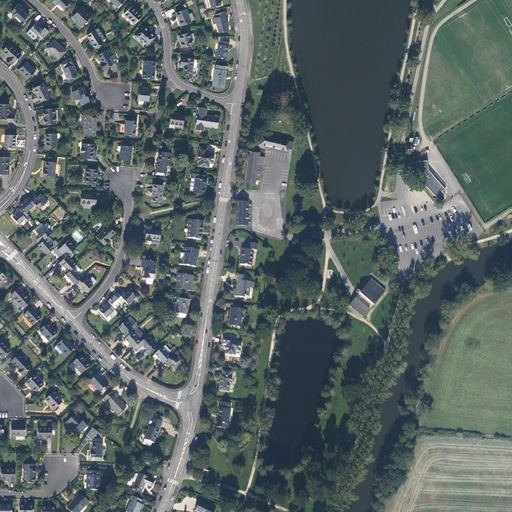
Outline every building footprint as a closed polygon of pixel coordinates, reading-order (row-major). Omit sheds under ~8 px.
[(69,1),(68,0),(53,0),(52,1),(56,5),(57,3),(62,9),(69,1)] [(19,24),(27,15),(22,11),(24,9),(18,3),(10,12),(12,15),(11,16),(19,24)] [(141,16),(131,6),(123,14),(134,24),(141,16)] [(80,25),(90,16),(81,7),(72,17),(80,25)] [(188,14),(186,9),(175,13),(180,26),(191,22),(190,21),(188,14)] [(225,12),(216,15),(216,18),(215,19),(219,33),(228,31),(224,16),(226,16),(225,12)] [(28,30),(36,37),(39,34),(42,38),(48,31),(44,28),(43,29),(38,25),(39,23),(37,22),(28,30)] [(154,37),(142,26),(134,35),(139,40),(140,39),(147,45),(154,37)] [(98,28),(95,30),(101,39),(104,37),(98,28)] [(95,30),(87,35),(95,48),(103,43),(101,39),(95,30)] [(189,33),(178,35),(179,39),(180,39),(182,48),(192,45),(191,39),(189,34),(189,33)] [(65,51),(53,40),(46,48),(58,59),(65,51)] [(229,42),(219,41),(219,45),(218,45),(217,58),(227,59),(229,46),(228,46),(229,42)] [(20,55),(8,44),(2,51),(7,57),(6,58),(12,63),(20,55)] [(112,64),(116,61),(114,57),(115,57),(113,54),(109,57),(105,51),(97,56),(101,62),(100,63),(103,69),(112,64)] [(78,75),(70,57),(60,63),(67,80),(78,75)] [(193,59),(181,57),(180,63),(184,64),(184,66),(183,71),(191,72),(192,66),(193,59)] [(153,78),(155,62),(144,60),(142,78),(153,78)] [(34,71),(25,62),(18,70),(27,78),(34,71)] [(225,67),(216,65),(215,69),(214,69),(212,85),(223,86),(225,71),(225,67)] [(42,83),(32,88),(39,101),(49,96),(47,92),(49,90),(49,89),(48,87),(47,86),(44,88),(42,83)] [(78,89),(72,91),(75,100),(78,99),(80,104),(89,101),(87,96),(85,96),(84,93),(86,92),(84,86),(77,88),(78,89)] [(149,88),(138,87),(137,100),(148,100),(149,88)] [(8,105),(0,104),(0,119),(7,119),(7,122),(14,122),(14,114),(9,114),(9,112),(8,112),(8,105)] [(206,109),(199,107),(198,115),(197,115),(196,125),(196,130),(203,131),(204,126),(217,128),(219,117),(205,115),(206,109)] [(54,109),(43,110),(44,124),(55,123),(54,109)] [(184,115),(170,113),(169,124),(175,124),(182,125),(184,115)] [(94,135),(96,117),(90,117),(90,115),(82,115),(80,127),(84,128),(85,128),(85,135),(94,135)] [(134,136),(135,121),(125,120),(123,135),(134,136)] [(56,133),(45,134),(46,147),(57,146),(56,133)] [(292,142),(261,134),(259,144),(286,150),(286,148),(291,149),(292,142)] [(12,147),(12,135),(2,135),(2,147),(12,147)] [(95,161),(96,149),(93,149),(94,144),(82,143),(80,158),(87,158),(87,160),(95,161)] [(130,160),(131,146),(121,145),(119,159),(130,160)] [(207,148),(199,146),(199,152),(198,151),(197,161),(198,162),(198,166),(208,167),(209,163),(212,163),(213,154),(206,153),(207,148)] [(248,151),(243,183),(253,185),(256,172),(261,173),(263,157),(258,156),(259,152),(248,151)] [(171,153),(159,152),(158,162),(157,162),(156,174),(166,175),(167,165),(170,166),(171,153)] [(0,173),(8,174),(9,158),(0,157),(0,173)] [(414,161),(407,163),(411,168),(410,168),(425,186),(433,194),(437,198),(438,199),(439,199),(441,199),(442,199),(443,198),(444,197),(444,196),(444,194),(443,193),(440,190),(445,189),(432,174),(430,175),(428,173),(427,169),(427,168),(420,160),(419,159),(415,162),(414,161)] [(53,177),(55,162),(42,161),(40,175),(53,177)] [(96,184),(97,170),(86,169),(85,183),(96,184)] [(206,175),(193,174),(192,177),(195,178),(193,191),(194,191),(205,193),(206,179),(206,175)] [(161,203),(163,185),(153,184),(151,203),(161,203)] [(96,193),(82,192),(81,203),(89,204),(89,208),(95,209),(96,193)] [(32,194),(29,197),(35,204),(39,208),(47,201),(40,194),(35,198),(32,194)] [(28,196),(19,205),(20,207),(26,212),(35,204),(29,197),(28,196)] [(246,225),(247,202),(236,201),(235,225),(246,225)] [(27,220),(30,217),(26,212),(20,207),(18,209),(19,211),(12,217),(18,224),(25,218),(27,220)] [(203,221),(187,219),(186,224),(188,225),(187,237),(200,239),(203,221)] [(37,239),(40,243),(45,238),(50,233),(43,225),(36,232),(40,236),(37,239)] [(108,226),(97,236),(104,244),(109,240),(108,239),(115,233),(108,226)] [(161,232),(144,229),(142,240),(152,242),(153,243),(157,244),(159,243),(161,232)] [(38,244),(46,254),(57,244),(54,240),(51,244),(45,238),(40,243),(38,244)] [(61,254),(64,258),(71,252),(76,248),(68,240),(61,247),(65,251),(61,254)] [(251,266),(254,250),(257,250),(258,244),(249,243),(248,249),(242,248),(240,264),(251,266)] [(199,249),(183,247),(183,253),(185,253),(183,264),(196,266),(197,260),(199,249)] [(60,262),(68,272),(72,268),(75,265),(76,265),(70,258),(72,256),(72,255),(73,254),(71,252),(64,258),(60,262)] [(156,262),(141,260),(140,268),(143,268),(142,277),(146,278),(146,282),(147,284),(150,284),(152,283),(152,279),(153,279),(156,262)] [(80,270),(75,265),(72,268),(78,274),(80,271),(80,270)] [(65,274),(74,284),(75,282),(81,277),(78,274),(72,268),(68,272),(65,274)] [(194,276),(178,274),(178,279),(178,280),(177,289),(191,291),(192,281),(193,282),(194,276)] [(247,276),(237,274),(236,280),(238,280),(237,286),(238,287),(237,290),(235,289),(234,296),(245,298),(245,296),(248,296),(250,288),(252,288),(253,282),(247,281),(247,276)] [(83,275),(81,277),(75,282),(78,285),(79,284),(85,291),(92,284),(83,275)] [(384,291),(370,279),(358,293),(361,295),(359,298),(357,300),(354,298),(348,305),(362,317),(384,291)] [(121,291),(118,294),(124,300),(128,305),(136,298),(137,297),(137,295),(131,288),(129,290),(129,291),(124,294),(121,291)] [(28,299),(18,289),(11,296),(14,300),(13,301),(13,304),(17,309),(21,305),(27,300),(28,299)] [(114,309),(124,300),(118,294),(117,293),(108,302),(109,303),(114,309)] [(189,299),(172,297),(171,303),(176,303),(174,313),(175,313),(175,316),(186,318),(186,315),(187,309),(188,309),(189,299)] [(30,303),(27,300),(21,305),(24,309),(30,303)] [(115,310),(114,309),(109,303),(99,311),(106,318),(108,316),(115,310)] [(41,318),(32,308),(24,315),(34,325),(41,318)] [(244,309),(230,308),(228,325),(238,326),(240,314),(243,314),(244,309)] [(124,335),(126,338),(133,331),(131,328),(132,327),(126,321),(118,327),(124,334),(124,335)] [(57,334),(47,324),(40,331),(50,341),(57,334)] [(125,339),(133,348),(136,346),(146,336),(144,334),(143,335),(137,328),(133,331),(126,338),(125,339)] [(143,346),(149,353),(157,346),(147,336),(146,336),(136,346),(139,350),(143,346)] [(233,338),(223,337),(222,344),(226,345),(225,354),(235,355),(235,351),(239,352),(240,352),(241,342),(233,340),(233,338)] [(74,348),(65,338),(57,345),(63,352),(67,356),(74,348)] [(10,351),(1,341),(0,341),(0,356),(2,359),(10,351)] [(61,354),(63,352),(57,345),(54,348),(61,354)] [(155,353),(163,363),(165,361),(171,356),(162,347),(155,353)] [(175,357),(172,354),(171,356),(165,361),(168,364),(169,363),(175,370),(182,363),(176,357),(176,356),(175,357)] [(178,354),(176,357),(182,363),(184,361),(178,354)] [(31,368),(19,355),(12,363),(19,371),(18,372),(22,376),(31,368)] [(90,366),(80,356),(73,363),(83,373),(90,366)] [(80,375),(83,373),(73,363),(69,366),(74,371),(75,370),(80,375)] [(231,371),(223,370),(222,375),(221,375),(219,390),(229,391),(230,383),(231,383),(232,376),(231,376),(231,371)] [(99,373),(89,381),(100,393),(108,386),(104,382),(100,378),(102,376),(99,373)] [(44,386),(34,375),(26,383),(36,393),(44,386)] [(113,395),(110,392),(103,398),(107,402),(106,402),(118,415),(125,408),(117,399),(118,397),(115,394),(113,395)] [(62,402),(53,393),(46,400),(55,409),(62,402)] [(231,403),(221,402),(220,408),(218,422),(218,427),(223,427),(224,423),(228,424),(229,424),(231,409),(230,409),(231,403)] [(87,426),(75,414),(66,424),(71,429),(74,426),(76,428),(75,429),(80,433),(87,426)] [(154,443),(162,421),(154,418),(153,422),(151,425),(151,427),(150,426),(143,444),(150,447),(152,442),(154,443)] [(25,426),(11,426),(11,436),(25,437),(25,426)] [(52,429),(38,429),(38,439),(52,439),(52,429)] [(92,440),(92,452),(90,452),(90,456),(89,456),(89,460),(102,460),(102,440),(92,440)] [(24,484),(35,484),(35,470),(34,470),(34,465),(24,465),(24,470),(24,484)] [(15,470),(1,470),(1,481),(15,481),(15,470)] [(100,490),(100,472),(88,471),(88,474),(87,474),(87,490),(100,490)] [(145,477),(139,474),(133,488),(142,492),(145,485),(146,483),(148,484),(148,486),(151,487),(153,481),(145,477)] [(90,503),(80,494),(77,498),(77,497),(67,508),(72,511),(80,511),(86,506),(87,507),(90,503)] [(142,501),(132,497),(130,500),(132,501),(126,511),(139,511),(142,505),(141,505),(142,501)] [(214,511),(215,510),(200,502),(195,511),(196,511),(214,511)]
